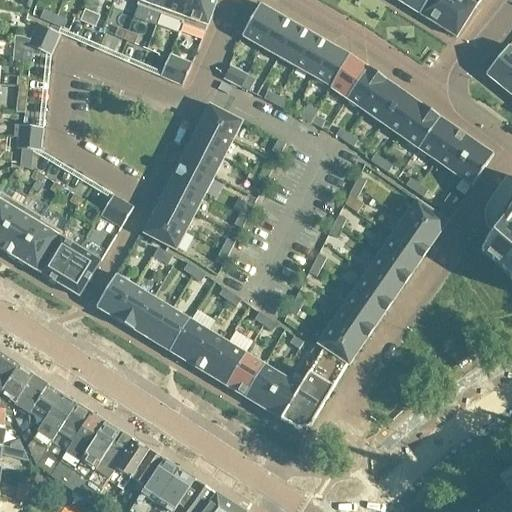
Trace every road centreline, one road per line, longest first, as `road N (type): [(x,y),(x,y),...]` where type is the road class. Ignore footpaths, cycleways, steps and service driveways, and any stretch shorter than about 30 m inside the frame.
road 1 (secondary): [(283,495),(0,314)]
road 2 (residential): [(194,109),(147,200),(60,145),(64,52)]
road 3 (residential): [(511,157),(348,401)]
road 4 (secondary): [(511,393),(443,439),(368,511)]
road 5 (residential): [(309,0),(447,89)]
road 6 (residential): [(64,52),(194,109)]
